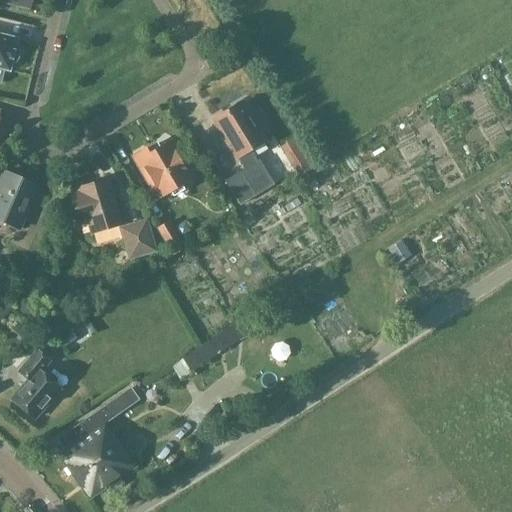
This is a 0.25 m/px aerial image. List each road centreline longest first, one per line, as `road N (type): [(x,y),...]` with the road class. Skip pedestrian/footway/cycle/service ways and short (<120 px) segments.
road 1 (unclassified): [(132,511),(511,269)]
road 2 (residential): [(157,0),(186,45),(190,66),(182,83),(67,150),(37,144),(29,110)]
